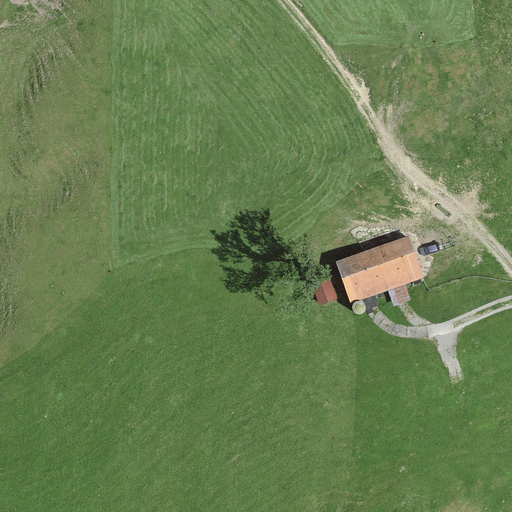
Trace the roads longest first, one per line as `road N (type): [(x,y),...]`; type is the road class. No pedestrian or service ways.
road 1 (track): [(388,141),(511,269)]
road 2 (track): [(284,0),(388,141)]
road 3 (track): [(372,315),(383,326),(430,333),(511,303)]
